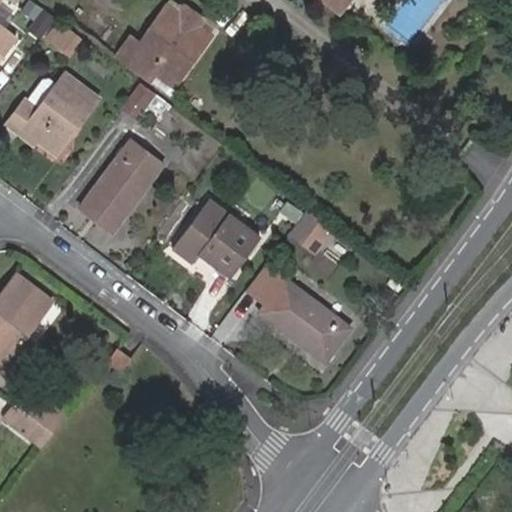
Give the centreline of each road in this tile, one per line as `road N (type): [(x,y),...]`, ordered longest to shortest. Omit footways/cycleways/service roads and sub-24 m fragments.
road 1 (residential): [(300,476),(244,424),(179,343),(0,209)]
road 2 (tertiary): [(511,191),(300,476)]
road 3 (unknown): [(511,188),(291,0)]
road 4 (tertiary): [(343,508),(511,288)]
